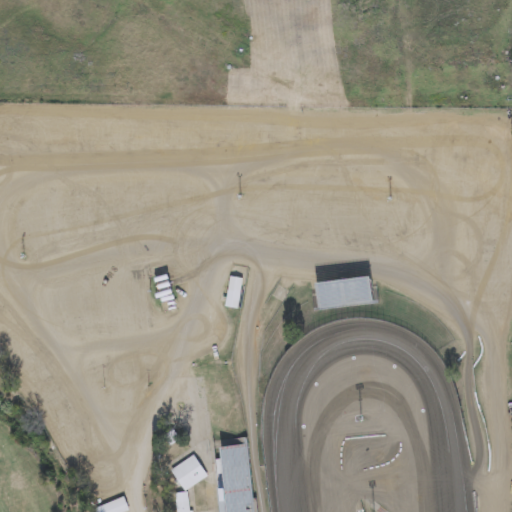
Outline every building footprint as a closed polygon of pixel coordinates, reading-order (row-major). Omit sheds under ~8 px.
[(241,278),(238,309),(225,308),(228,277),(241,278)] [(317,282),(374,277),(377,305),(319,310),(317,282)] [(182,490),(172,468),(196,457),(207,479),(182,490)] [(188,493),(190,511),(175,511),(174,494),(188,493)] [(96,511),(95,508),(124,499),(129,511),(96,511)]
